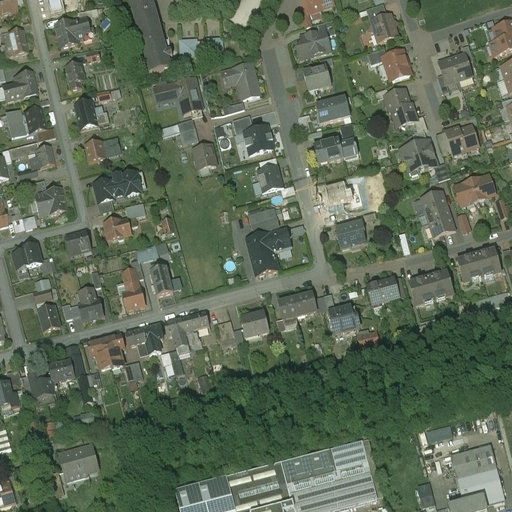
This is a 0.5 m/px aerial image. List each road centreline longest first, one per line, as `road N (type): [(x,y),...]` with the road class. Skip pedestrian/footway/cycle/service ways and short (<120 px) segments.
road 1 (residential): [(21,354),(325,274),(267,49),(289,0)]
road 2 (residential): [(0,248),(86,225),(31,0)]
road 3 (residential): [(511,235),(392,267)]
